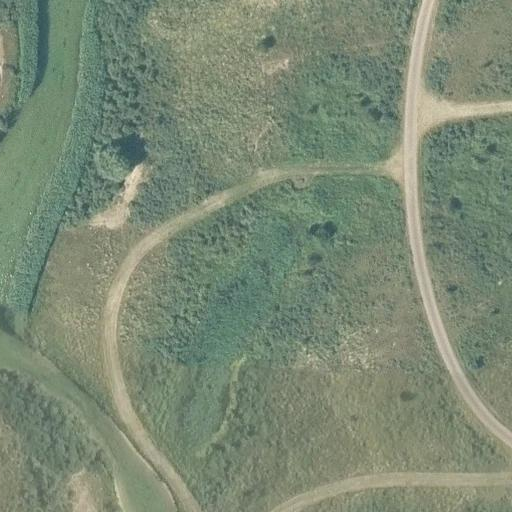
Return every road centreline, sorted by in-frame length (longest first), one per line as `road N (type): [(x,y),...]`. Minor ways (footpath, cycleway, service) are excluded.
road 1 (track): [(442,0),(420,53),(417,116),(429,304),(501,432),(511,438)]
road 2 (track): [(511,476),(376,479),(304,498),(284,511)]
